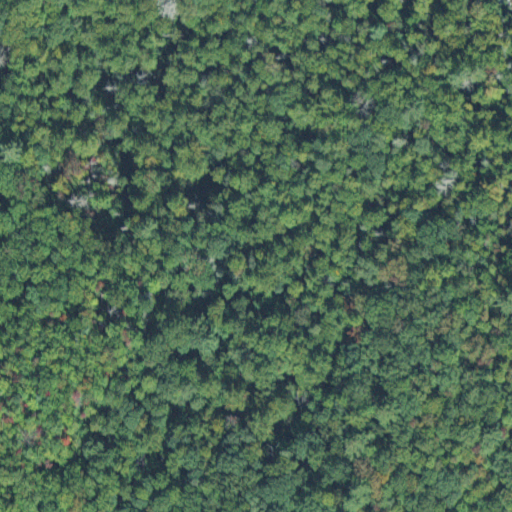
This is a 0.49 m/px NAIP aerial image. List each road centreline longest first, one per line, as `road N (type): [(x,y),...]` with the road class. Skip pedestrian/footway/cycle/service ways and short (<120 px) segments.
road 1 (track): [(446,124),(456,154),(511,230),(494,474),(454,511)]
road 2 (track): [(341,0),(446,61),(437,119),(511,140)]
